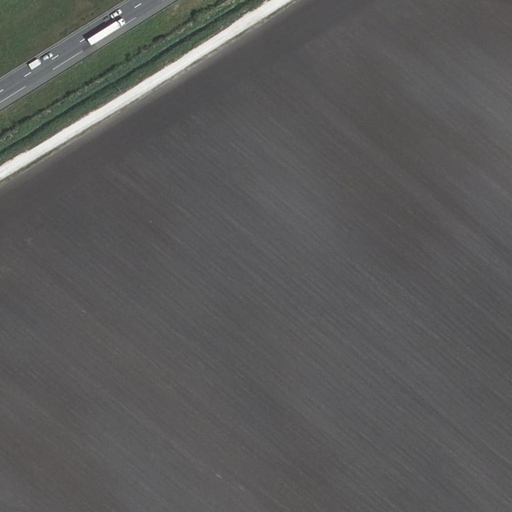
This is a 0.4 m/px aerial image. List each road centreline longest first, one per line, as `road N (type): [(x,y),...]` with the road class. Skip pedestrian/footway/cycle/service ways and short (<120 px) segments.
road 1 (track): [(0,174),(285,0)]
road 2 (motorway): [(0,93),(151,0)]
